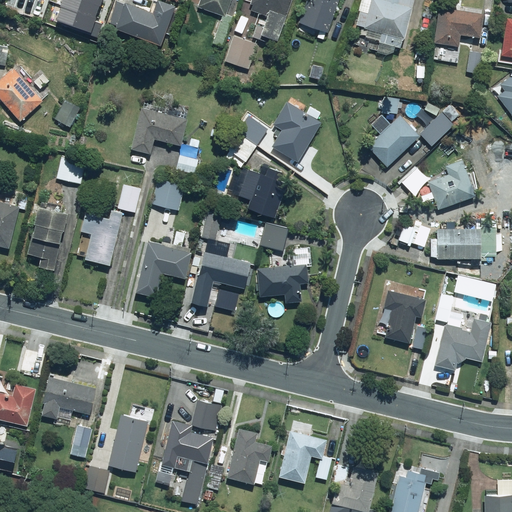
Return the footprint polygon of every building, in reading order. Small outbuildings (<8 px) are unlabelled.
[(48,0),(35,0),(33,6),(46,10),(48,0)] [(100,0),(62,0),(57,15),(91,27),(100,0)] [(151,12),(117,0),(109,24),(115,26),(114,30),(159,46),(164,33),(173,36),(182,11),(155,1),(151,12)] [(198,0),(196,7),(222,16),(212,43),(223,47),(234,16),(226,13),(230,0),(198,0)] [(277,40),(290,0),(250,0),(247,10),(266,16),(260,34),(277,40)] [(324,39),(337,0),(306,0),(298,23),(319,30),(317,37),(324,39)] [(411,0),(370,0),(359,40),(397,50),(411,0)] [(482,14),(436,6),(427,55),(457,60),(461,34),(478,37),(482,14)] [(511,17),(505,16),(499,62),(511,63),(511,17)] [(257,42),(233,35),(224,61),(248,68),(257,42)] [(0,45),(0,63),(6,65),(9,47),(0,45)] [(482,55),(467,53),(465,73),(479,74),(482,55)] [(324,67),(313,64),(309,78),(321,81),(324,67)] [(11,67),(0,77),(0,104),(3,102),(21,120),(49,94),(41,86),(48,80),(42,73),(35,79),(31,75),(25,81),(11,67)] [(511,73),(492,88),(511,114),(511,73)] [(413,77),(398,77),(398,88),(413,88),(413,77)] [(325,95),(317,91),(310,102),(319,107),(325,95)] [(397,96),(382,94),(380,111),(395,113),(397,96)] [(288,102),(286,100),(272,123),(275,125),(272,131),(277,135),(271,145),(297,161),(321,122),(317,120),(321,112),(309,105),(305,112),(294,106),(297,101),(291,97),(288,102)] [(439,107),(428,101),(418,120),(429,125),(439,107)] [(63,104),(55,118),(70,127),(79,114),(63,104)] [(187,117),(140,106),(130,150),(150,154),(154,138),(181,144),(187,117)] [(241,167),(268,128),(248,114),(221,154),(241,167)] [(398,116),(390,123),(381,114),(370,125),(380,134),(366,148),(386,168),(418,136),(398,116)] [(451,126),(442,116),(424,132),(433,142),(451,126)] [(199,159),(179,154),(175,169),(194,174),(199,159)] [(85,164),(61,158),(56,178),(81,184),(85,164)] [(429,182),(440,210),(475,196),(475,194),(483,190),(476,171),(467,174),(461,160),(442,167),(446,175),(429,182)] [(259,173),(247,168),(237,196),(249,200),(246,208),(274,218),(289,175),(262,166),(259,173)] [(429,178),(418,166),(402,181),(412,193),(429,178)] [(155,179),(150,204),(179,210),(184,185),(155,179)] [(141,188),(124,184),(118,208),(135,212),(141,188)] [(0,246),(8,249),(19,206),(0,201),(0,246)] [(67,212),(37,205),(26,253),(40,256),(38,266),(54,270),(67,212)] [(109,266),(122,212),(89,205),(88,213),(84,212),(80,232),(83,232),(78,254),(85,256),(84,260),(109,266)] [(498,213),(486,213),(484,230),(497,231),(498,213)] [(221,219),(204,216),(200,237),(216,241),(216,238),(227,240),(230,226),(220,223),(221,219)] [(414,227),(405,224),(400,239),(409,242),(414,227)] [(282,250),(285,229),(265,225),(261,246),(282,250)] [(482,228),(436,228),(435,258),(457,259),(457,275),(482,275),(482,228)] [(191,252),(149,241),(135,292),(154,297),(161,273),(184,279),(191,252)] [(251,263),(204,250),(190,303),(207,307),(214,280),(244,288),(251,263)] [(306,264),(255,268),(257,296),(283,294),(284,302),(301,301),(300,284),(307,284),(306,264)] [(425,297),(387,288),(379,321),(388,323),(385,335),(407,341),(413,315),(420,317),(425,297)] [(456,362),(466,358),(480,361),(490,321),(472,316),(469,329),(446,323),(436,366),(454,370),(456,362)] [(96,384),(46,374),(41,403),(43,403),(41,415),(57,418),(57,417),(70,420),(71,411),(90,415),(96,384)] [(493,375),(483,375),(482,392),(492,392),(493,375)] [(0,393),(0,418),(26,425),(35,389),(15,383),(11,396),(0,393)] [(220,405),(197,401),(192,426),(215,430),(220,405)] [(148,420),(120,413),(108,464),(136,470),(148,420)] [(192,424),(171,419),(161,464),(159,464),(157,470),(161,471),(159,479),(170,481),(173,466),(195,471),(197,460),(208,462),(213,437),(190,432),(192,424)] [(310,456),(320,458),(315,477),(328,480),(332,459),(322,456),(327,439),(310,435),(313,424),(294,420),(291,431),(288,430),(277,476),(303,482),(310,456)] [(93,429),(77,425),(69,454),(85,458),(93,429)] [(257,432),(238,428),(227,477),(254,483),(255,480),(261,481),(266,461),(268,461),(272,444),(255,440),(257,432)] [(17,449),(0,445),(0,469),(12,472),(17,449)] [(382,463),(343,454),(330,504),(350,509),(348,511),(374,511),(379,495),(374,494),(382,463)] [(224,465),(211,463),(206,487),(218,490),(224,465)] [(110,469),(88,465),(83,487),(105,492),(110,469)] [(423,511),(433,476),(436,477),(438,478),(440,471),(421,466),(420,473),(401,468),(389,511),(423,511)] [(511,511),(511,480),(494,480),(494,493),(484,493),(483,511),(511,511)]
